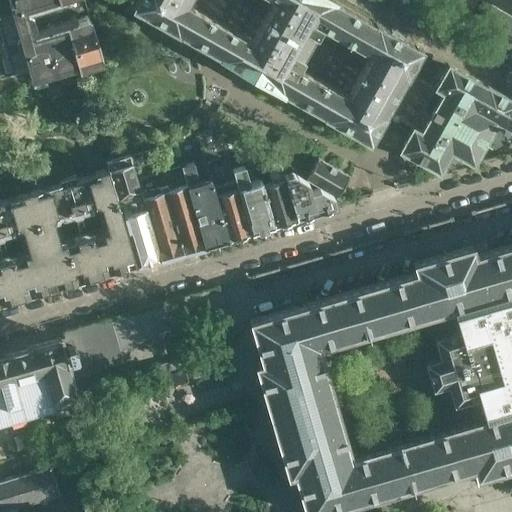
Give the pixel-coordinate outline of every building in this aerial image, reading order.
[(0,0),(0,72),(27,65),(28,64),(8,0),(0,0)] [(76,14),(78,10),(74,0),(8,0),(28,64),(27,65),(31,77),(77,63),(78,65),(101,58),(88,15),(76,19),(74,14),(76,14)] [(511,99),(486,85),(486,86),(447,64),(446,66),(435,86),(443,91),(439,98),(403,78),(405,76),(420,51),(421,49),(416,46),(415,46),(404,39),(387,30),(375,23),(375,24),(334,1),(334,0),(136,0),(132,7),(137,11),(137,10),(178,33),(178,32),(219,55),(218,56),(243,70),(238,79),(252,87),(257,79),(282,93),(283,92),(324,115),(323,116),(363,138),(363,139),(369,142),(384,114),(385,111),(412,126),(399,148),(437,170),(439,175),(476,164),(472,161),(495,120),(511,129),(511,99)] [(478,24),(511,43),(511,19),(488,6),(478,24)] [(208,146),(204,133),(197,135),(201,148),(208,146)] [(315,157),(309,153),(276,134),(269,145),(289,157),(286,163),(305,174),(315,157)] [(159,257),(181,250),(163,188),(159,173),(171,170),(163,145),(129,155),(159,257)] [(250,230),(232,169),(227,151),(212,156),(214,163),(210,165),(214,179),(210,180),(227,237),(228,237),(228,236),(232,235),(232,236),(250,230)] [(159,257),(129,155),(123,157),(124,163),(113,166),(111,160),(106,161),(108,168),(135,264),(159,257)] [(336,198),(349,176),(318,158),(305,179),(336,198)] [(227,237),(210,180),(199,184),(193,162),(181,166),(185,182),(203,244),(227,237)] [(295,217),(280,164),(276,162),(267,165),(272,181),(261,184),(272,224),(295,217)] [(336,198),(305,179),(280,164),(295,217),(345,203),(336,198)] [(272,224),(261,184),(260,179),(249,183),(244,165),(232,169),(250,230),(272,224)] [(135,264),(108,168),(30,191),(57,286),(135,264)] [(203,244),(185,182),(163,188),(181,250),(203,244)] [(30,191),(0,199),(0,302),(57,286),(30,191)] [(472,468),(474,478),(511,466),(511,243),(475,255),(472,245),(412,263),(415,272),(249,320),(261,362),(254,364),(256,370),(287,476),(293,474),(304,511),(328,511),(378,497),(472,468)] [(228,318),(222,298),(220,298),(217,288),(194,295),(203,325),(228,318)] [(119,350),(203,325),(194,295),(64,333),(64,334),(64,335),(63,336),(63,337),(62,338),(61,338),(68,364),(68,365),(71,375),(123,360),(119,350)] [(240,361),(239,334),(225,333),(185,344),(194,375),(240,361)] [(77,395),(71,375),(68,365),(68,364),(61,338),(57,339),(57,338),(32,345),(33,346),(29,347),(29,348),(4,355),(2,355),(1,354),(0,354),(0,357),(0,358),(0,357),(0,422),(10,420),(24,416),(53,407),(55,413),(66,409),(63,399),(74,395),(77,395)] [(93,453),(82,411),(74,413),(86,455),(93,453)] [(34,511),(34,510),(61,502),(50,466),(40,469),(0,480),(0,511),(34,511)]
